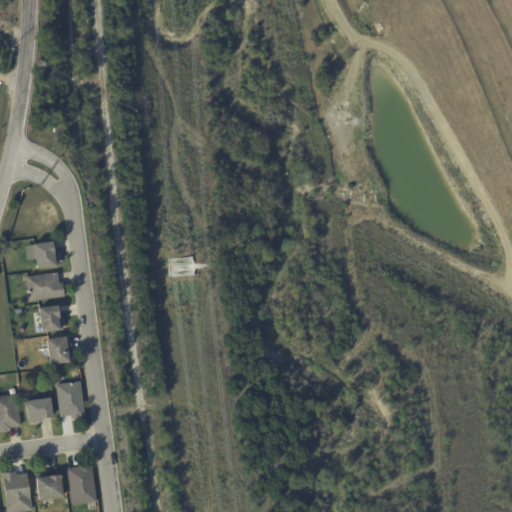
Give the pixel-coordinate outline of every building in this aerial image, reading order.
[(55,243),(56,253),(57,253),(59,266),(54,266),(54,265),(36,268),(34,259),(27,260),(25,247),(33,246),(32,243),(52,241),(52,242),(55,242),(55,243)] [(57,274),(58,283),(62,283),(64,296),(28,302),(25,277),(57,272),(57,274)] [(57,307),(58,316),(61,315),(63,328),(41,331),(37,306),(56,303),(57,307)] [(68,339),(69,349),(71,349),(73,361),(49,364),(45,339),(64,337),(65,338),(68,338),(68,339)] [(74,418),(71,419),(71,415),(59,417),(55,384),(80,381),(84,417),(74,418)] [(19,426),(10,428),(11,431),(0,432),(0,395),(16,394),(20,426),(19,426)] [(51,417),(40,418),(41,422),(28,424),(25,401),(49,398),(52,416),(51,417)] [(95,501),(72,505),(66,468),(78,467),(77,464),(91,462),(96,501),(95,501)] [(16,475),(26,474),(31,510),(18,511),(6,511),(1,473),(15,472),(15,475),(16,475)] [(48,476),(59,474),(62,497),(38,500),(34,476),(48,474),(48,476)]
